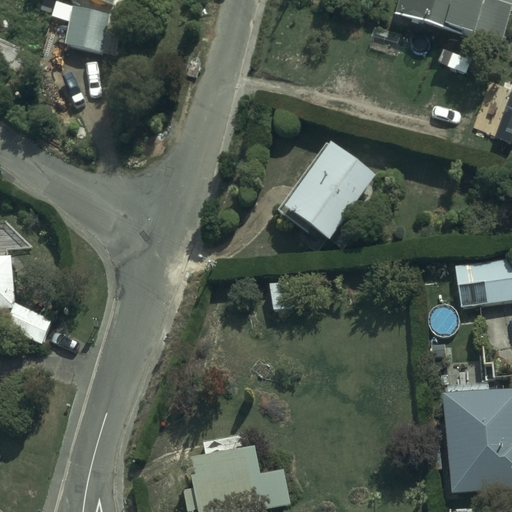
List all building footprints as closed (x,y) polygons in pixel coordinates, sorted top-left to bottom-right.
[(406,0),(399,25),(449,39),(449,41),(477,49),(480,41),(503,48),(511,17),(511,6),(489,0),(406,0)] [(111,15),(75,7),(67,45),(103,52),(111,15)] [(379,187),(330,152),(283,218),(332,253),(379,187)] [(0,308),(15,307),(12,260),(0,261),(0,308)] [(511,268),(455,276),(461,316),(511,308),(511,268)] [(290,291),(271,294),(275,321),(293,319),(290,291)] [(55,327),(19,311),(6,342),(42,357),(55,327)] [(444,412),(447,442),(433,443),(437,476),(451,475),(454,505),(511,498),(511,404),(486,408),(485,397),(449,401),(450,411),(444,412)] [(259,485),(254,460),(194,473),(197,487),(191,488),(193,497),(184,499),(186,511),(256,511),(287,505),(282,480),(259,485)]
